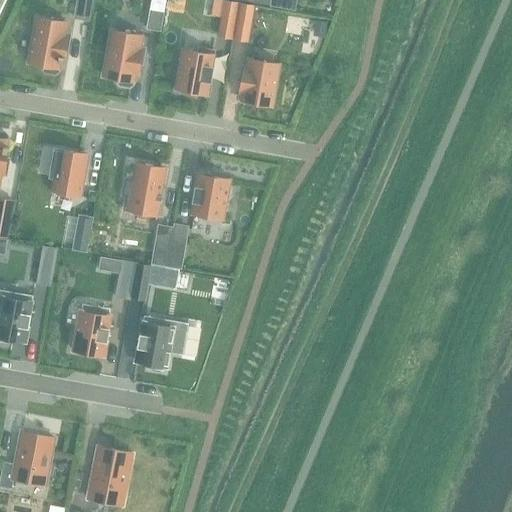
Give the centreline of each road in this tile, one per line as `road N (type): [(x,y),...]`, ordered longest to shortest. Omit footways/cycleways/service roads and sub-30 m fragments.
road 1 (unclassified): [(286,511),(506,0)]
road 2 (residential): [(0,98),(287,150)]
road 3 (residential): [(153,404),(0,377)]
